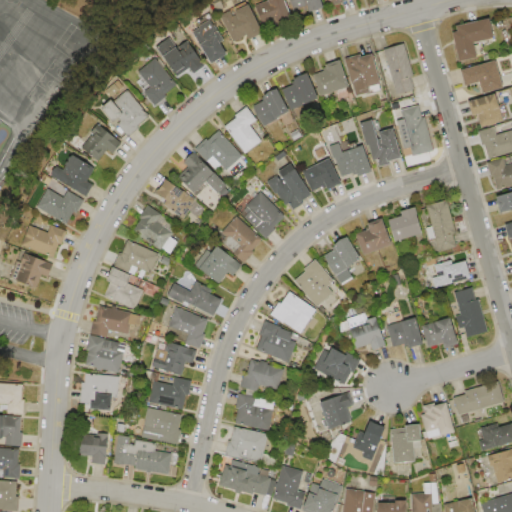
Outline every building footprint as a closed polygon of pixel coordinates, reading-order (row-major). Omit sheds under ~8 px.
[(266,3),(275,0),(294,0),(301,20),(274,28),(266,3)] [(305,0),(330,0),(332,4),(309,11),(305,0)] [(241,39),(230,14),(238,11),(241,16),(245,14),(243,8),(257,1),(271,31),(258,37),(256,32),(241,39)] [(202,30),(208,27),(207,25),(218,19),(230,40),(227,42),(233,53),(219,61),(202,30)] [(460,32),(465,31),(464,24),(498,19),(501,39),(481,42),(484,57),(464,60),(460,32)] [(164,46),(178,37),(184,46),(186,45),(193,58),(203,52),(211,65),(199,73),(195,68),(183,76),(164,46)] [(382,51),(409,44),(421,88),(398,94),(395,83),(391,84),(382,51)] [(352,66),(356,65),(354,57),(365,54),(366,57),(379,54),(386,83),(372,86),(373,92),(359,95),(352,66)] [(145,70),(162,57),(182,84),(168,94),(170,96),(160,103),(150,90),(156,85),(145,70)] [(466,69),(504,60),(510,87),(501,90),(500,88),(488,91),(485,82),(470,85),(466,69)] [(320,75),(333,70),(332,66),(346,62),(354,85),(326,94),(320,75)] [(287,89),(300,84),(299,79),(314,73),(324,97),(295,109),(287,89)] [(105,108),(117,99),(125,109),(128,107),(121,98),(132,89),(154,116),(128,137),(120,126),(123,124),(120,120),(117,122),(105,108)] [(259,107),(271,101),(269,96),(284,89),(295,110),(267,124),(259,107)] [(474,101),(502,93),(510,120),(486,127),(484,118),(480,119),(474,101)] [(399,121),(401,120),(397,102),(417,97),(419,106),(421,105),(425,119),(428,118),(436,150),(413,155),(411,148),(406,149),(399,121)] [(229,127),(241,118),(239,115),(251,106),(261,120),(254,125),(266,141),(248,154),(229,127)] [(74,140),(93,117),(123,141),(113,152),(108,148),(98,161),(74,140)] [(366,122),(376,120),(379,132),(396,128),(404,157),(391,160),(392,164),(380,167),(378,158),(375,159),(366,122)] [(511,129),(511,153),(493,158),(489,144),(487,145),(483,131),(502,126),(503,132),(511,129)] [(198,149),(210,138),(212,140),(222,131),(226,136),(227,135),(245,156),(228,170),(223,165),(219,169),(207,154),(204,156),(198,149)] [(333,149),(343,146),(346,153),(365,146),(373,171),(357,176),(356,171),(342,176),(333,149)] [(187,161),(197,152),(229,185),(219,195),(209,184),(198,194),(186,181),(196,171),(187,161)] [(53,176),(59,165),(65,168),(73,154),(96,167),(88,181),(92,183),(85,194),(53,176)] [(305,171),(332,158),(344,183),(329,190),(327,186),(315,192),(305,171)] [(511,187),(502,190),(499,179),(497,179),(492,163),(510,158),(511,165),(511,187)] [(270,182),(283,174),(282,171),(293,164),(314,194),(290,211),(270,182)] [(164,199),(160,207),(182,219),(194,197),(162,180),(155,193),(164,199)] [(39,206),(50,189),(65,198),(69,191),(84,200),(77,212),(75,211),(67,223),(39,206)] [(243,213),(250,205),(249,204),(262,191),(287,216),(266,236),(243,213)] [(502,196),(511,193),(511,210),(506,212),(502,196)] [(428,206),(450,200),(462,245),(440,251),(428,206)] [(134,231),(143,219),(140,217),(148,206),(162,215),(156,223),(171,234),(160,250),(134,231)] [(391,220),(404,216),(403,211),(417,207),(425,233),(397,241),(391,220)] [(223,232),(237,217),(261,240),(252,249),(255,252),(244,262),(223,242),(228,237),(223,232)] [(358,235),(372,230),(370,224),(383,219),(392,244),(365,254),(358,235)] [(23,244),(31,225),(50,233),(53,226),(66,232),(54,258),(23,244)] [(324,257),(336,249),(334,246),(348,237),(361,258),(347,267),(352,276),(340,284),(324,257)] [(115,263),(119,253),(123,254),(128,241),(159,253),(151,272),(133,265),(131,269),(115,263)] [(197,264),(208,250),(213,254),(218,247),(242,266),(234,276),(228,271),(220,282),(197,264)] [(19,280),(29,255),(52,265),(48,276),(42,274),(37,287),(19,280)] [(296,280),(307,271),(305,268),(316,259),(334,280),(327,286),(333,292),(317,306),(296,280)] [(436,266),(446,263),(447,266),(468,259),(475,278),(443,288),(436,266)] [(104,297),(110,281),(109,280),(114,267),(133,275),(129,284),(143,290),(135,310),(104,297)] [(167,296),(175,282),(191,290),(196,281),(212,290),(210,293),(224,300),(215,316),(182,298),(179,303),(167,296)] [(459,317),(464,315),(457,293),(476,287),(480,300),(481,299),(491,331),(470,336),(467,327),(462,328),(459,317)] [(271,315),(279,302),(281,304),(289,291),(292,293),(291,294),(296,297),(297,296),(317,309),(301,334),(291,327),(283,322),(282,323),(271,315)] [(99,307),(130,313),(126,333),(108,330),(107,337),(90,334),(93,321),(96,322),(99,307)] [(176,308),(207,321),(201,334),(205,335),(199,348),(185,342),(188,334),(169,326),(176,308)] [(357,348),(352,329),(369,323),(368,320),(378,317),(387,345),(373,350),(371,343),(357,348)] [(389,326),(417,317),(425,342),(411,346),(409,341),(395,345),(389,326)] [(424,326),(453,317),(462,343),(448,347),(446,340),(430,346),(424,326)] [(257,348),(263,335),(260,333),(266,322),(298,336),(286,361),(257,348)] [(89,336),(121,342),(119,353),(122,354),(118,373),(86,367),(89,350),(87,350),(89,336)] [(153,366),(162,338),(195,350),(191,362),(184,360),(179,375),(153,366)] [(315,368),(325,350),(342,359),(346,352),(360,360),(353,372),(352,371),(344,385),(315,368)] [(252,360),(284,371),(278,388),(259,382),(256,390),(241,384),(244,374),(247,375),(252,360)] [(85,374),(118,376),(116,413),(96,412),(96,409),(87,408),(88,403),(79,403),(81,382),(85,383),(85,374)] [(150,403),(154,382),(173,386),(174,378),(191,381),(188,393),(185,392),(182,409),(150,403)] [(469,391),(504,382),(509,402),(475,411),(469,391)] [(0,404),(0,383),(23,384),(23,399),(26,399),(25,413),(9,413),(9,405),(0,404)] [(236,423),(239,408),(236,407),(239,393),(255,397),(254,404),(273,408),(268,430),(236,423)] [(323,403),(343,396),(343,398),(348,396),(351,407),(347,408),(351,423),(331,429),(323,403)] [(423,416),(428,415),(425,406),(435,404),(436,407),(449,403),(457,434),(429,441),(423,416)] [(148,409),(181,415),(178,431),(180,431),(178,444),(142,437),(148,409)] [(0,415),(21,417),(20,431),(24,431),(23,445),(7,444),(7,438),(0,437),(0,415)] [(354,448),(360,431),(365,432),(369,422),(371,423),(372,421),(386,427),(373,460),(363,456),(364,452),(354,448)] [(511,443),(485,450),(483,441),(487,440),(485,429),(511,422),(511,443)] [(391,430),(409,429),(409,426),(422,426),(423,447),(415,448),(416,462),(393,463),(391,430)] [(226,454),(228,441),(231,442),(234,427),(267,433),(261,461),(226,454)] [(81,455),(83,438),(94,439),(94,438),(99,438),(100,434),(109,435),(106,463),(91,461),(92,456),(81,455)] [(118,436),(128,438),(127,444),(134,445),(135,441),(152,443),(152,445),(156,446),(155,451),(169,453),(169,451),(180,453),(178,466),(170,465),(169,475),(145,472),(145,469),(114,465),(118,436)] [(0,447),(19,449),(18,464),(20,464),(20,477),(6,476),(7,468),(0,467),(0,447)] [(511,481),(501,484),(494,456),(511,450),(511,481)] [(220,488),(226,467),(230,468),(232,461),(260,468),(258,475),(276,480),(271,497),(242,490),(241,493),(220,488)] [(274,500),(283,466),(302,471),(297,491),(305,493),(301,507),(274,500)] [(309,511),(304,510),(314,482),(320,485),(323,479),(343,485),(333,511),(309,511)] [(0,480),(10,480),(10,482),(17,483),(17,497),(19,497),(19,509),(0,509),(0,480)] [(412,511),(412,494),(426,494),(425,483),(440,482),(441,502),(444,502),(444,511),(412,511)] [(344,511),(348,490),(375,494),(372,511),(344,511)] [(511,495),(511,511),(484,511),(482,503),(511,495)] [(447,511),(446,504),(477,499),(479,511),(447,511)] [(380,511),(380,504),(397,503),(397,501),(408,501),(408,511),(380,511)]
